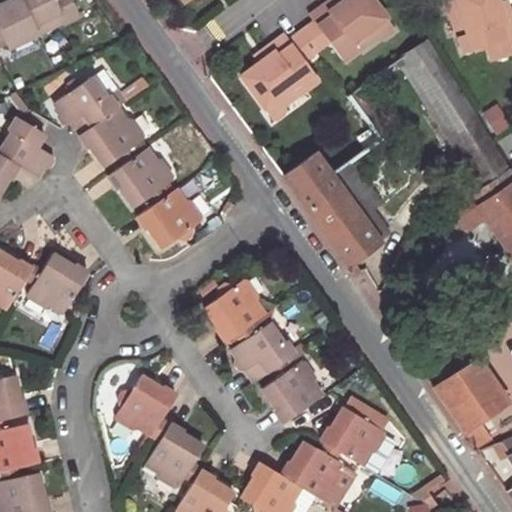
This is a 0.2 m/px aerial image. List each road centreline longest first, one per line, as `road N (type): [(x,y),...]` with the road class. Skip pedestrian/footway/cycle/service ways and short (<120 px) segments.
road 1 (residential): [(275,207),(493,511)]
road 2 (residential): [(97,511),(75,423),(76,389),(114,328)]
road 3 (residential): [(173,64),(275,207)]
road 4 (residential): [(254,444),(153,326)]
road 5 (residential): [(275,207),(152,291)]
